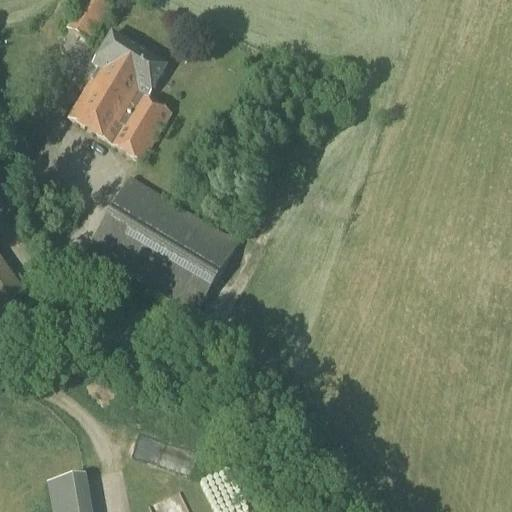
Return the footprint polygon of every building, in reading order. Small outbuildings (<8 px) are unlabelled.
[(89,49),(113,10),(96,0),(82,0),(62,32),(89,49)] [(141,167),(170,118),(146,104),(166,72),(111,38),(93,68),(98,72),(67,123),(141,167)] [(195,319),(237,248),(130,184),(88,255),(195,319)] [(294,205),(296,193),(282,191),(280,204),(294,205)] [(0,318),(26,299),(0,263),(0,318)] [(71,364),(86,335),(45,313),(30,342),(71,364)] [(150,440),(139,453),(153,465),(164,452),(150,440)] [(197,478),(199,464),(185,462),(183,476),(197,478)] [(54,484),(59,511),(99,511),(93,477),(54,484)]
